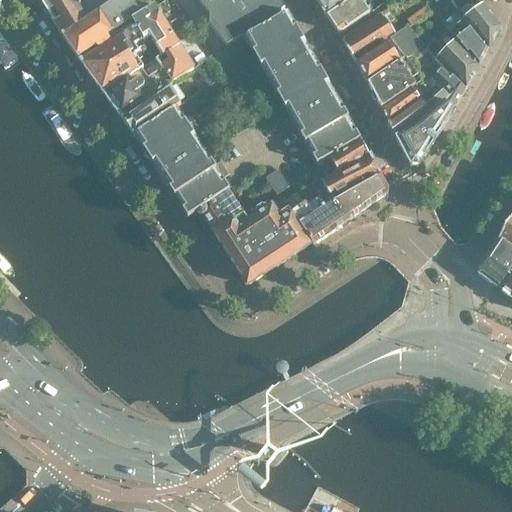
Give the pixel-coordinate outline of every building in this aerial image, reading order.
[(39,0),(62,38),(109,6),(104,0),(39,0)] [(117,0),(109,6),(62,38),(80,63),(98,52),(94,45),(106,38),(112,36),(153,8),(148,0),(117,0)] [(276,0),(201,0),(198,3),(209,15),(208,25),(225,46),(284,9),(276,0)] [(315,0),(326,16),(350,0),(315,0)] [(359,0),(350,0),(326,16),(337,32),(341,33),(369,14),(359,0)] [(461,20),(463,21),(468,30),(469,29),(487,51),(500,28),(483,5),(461,20)] [(390,7),(344,38),(342,39),(355,62),(386,42),(386,43),(405,29),(390,7)] [(98,52),(80,63),(81,64),(80,65),(81,66),(82,66),(87,73),(99,90),(104,96),(128,81),(138,74),(138,73),(141,70),(133,59),(138,56),(133,49),(149,39),(162,59),(154,64),(169,85),(192,67),(179,49),(153,8),(112,36),(106,38),(94,45),(98,52)] [(439,16),(434,10),(430,13),(436,19),(439,16)] [(406,20),(411,27),(420,20),(416,13),(406,20)] [(456,41),(455,41),(478,68),(487,51),(469,29),(468,30),(462,22),(448,32),(456,41)] [(295,26),(250,51),(304,144),(309,153),(315,164),(329,157),(360,140),(353,129),(354,129),(350,123),(347,118),(295,26)] [(386,42),(355,62),(367,85),(398,63),(402,60),(404,62),(424,48),(407,29),(386,43),(386,42)] [(443,36),(426,51),(442,69),(465,91),(478,68),(455,41),(451,45),(443,36)] [(398,63),(367,85),(380,110),(411,89),(415,87),(427,78),(430,81),(442,69),(426,51),(424,48),(404,62),(402,60),(398,63)] [(256,87),(237,59),(227,66),(246,93),(256,87)] [(128,81),(104,96),(105,98),(104,98),(120,120),(144,103),(169,85),(154,64),(128,81)] [(203,64),(201,66),(195,69),(207,87),(214,83),(214,82),(203,64)] [(465,91),(442,69),(430,81),(438,89),(450,101),(445,105),(452,113),(465,91)] [(144,103),(120,120),(126,127),(125,127),(131,135),(130,135),(131,136),(132,136),(132,137),(179,106),(166,87),(144,103)] [(237,88),(195,116),(200,124),(242,95),(237,88)] [(411,89),(380,110),(388,125),(420,102),(411,89)] [(420,102),(388,125),(396,140),(417,126),(443,104),(445,105),(450,101),(438,89),(420,102)] [(417,126),(396,140),(410,166),(418,166),(424,158),(443,129),(452,113),(445,105),(443,104),(417,126)] [(132,137),(140,148),(148,160),(149,162),(151,165),(152,164),(174,196),(173,197),(187,218),(195,213),(224,194),(228,191),(221,180),(229,175),(221,162),(215,165),(214,164),(212,164),(193,135),(193,134),(193,132),(198,128),(189,115),(182,120),(175,109),(132,137)] [(360,140),(329,157),(337,173),(368,156),(360,140)] [(337,173),(321,181),(310,188),(318,199),(324,208),(333,203),(337,201),(379,177),(378,176),(368,156),(337,173)] [(279,170),(266,178),(277,195),(290,187),(279,170)] [(379,177),(337,201),(349,221),(353,218),(371,206),(385,197),(387,190),(379,177)] [(224,194),(195,213),(196,215),(197,216),(202,217),(212,233),(233,220),(238,227),(246,221),(233,199),(228,198),(226,196),(224,194)] [(304,204),(290,213),(310,244),(312,246),(341,226),(349,221),(337,201),(333,203),(324,208),(318,199),(307,207),(304,204)] [(212,233),(211,234),(242,281),(251,283),(275,268),(276,269),(289,261),(288,259),(310,244),(290,213),(288,209),(278,216),(271,204),(265,209),(264,207),(262,208),(261,206),(255,210),(256,212),(254,213),(255,215),(246,221),(238,227),(233,220),(212,233)] [(511,218),(498,240),(511,249),(511,218)] [(511,249),(498,240),(486,258),(508,273),(511,267),(511,249)] [(508,273),(486,258),(477,269),(478,275),(498,288),(508,273)] [(511,267),(508,273),(498,288),(511,300),(511,267)] [(287,370),(287,369),(287,368),(286,367),(286,366),(285,365),(284,365),(283,364),(282,364),(281,364),(279,364),(278,365),(277,365),(276,366),(276,367),(275,368),(275,369),(276,370),(276,372),(276,373),(277,373),(278,374),(279,375),(280,375),(282,375),(283,375),(284,374),(285,373),(286,372),(287,370)]
